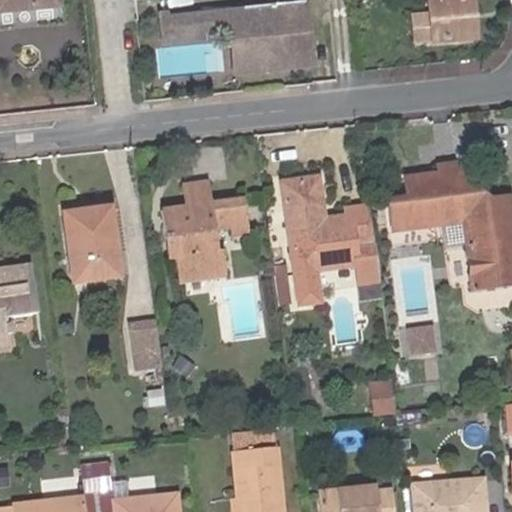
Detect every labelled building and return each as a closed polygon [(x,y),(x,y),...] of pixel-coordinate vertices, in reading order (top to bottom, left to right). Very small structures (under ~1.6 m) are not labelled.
[(0,0),(0,12),(17,11),(15,0),(28,0),(29,9),(55,7),(54,0),(0,0)] [(15,0),(17,11),(29,9),(28,0),(15,0)] [(470,0),(427,0),(429,15),(431,38),(465,34),(463,5),(471,5),(470,0)] [(161,17),(162,37),(228,32),(243,31),(247,72),(309,67),(304,5),(161,17)] [(474,34),(471,5),(463,5),(465,34),(474,34)] [(429,15),(411,17),(413,39),(431,38),(429,15)] [(243,31),(228,32),(232,74),(247,72),(243,31)] [(450,162),(433,164),(433,171),(435,192),(453,190),(451,169),(450,162)] [(340,197),(341,205),(315,209),(310,166),(275,170),(283,235),(290,291),(310,289),(306,257),(346,253),(343,229),(365,228),(361,194),(340,197)] [(435,192),(433,171),(400,175),(402,195),(383,197),(386,225),(457,218),(465,288),(511,282),(511,264),(504,196),(485,198),(470,186),(469,168),(451,169),(453,190),(435,192)] [(176,182),(178,204),(206,201),(204,178),(176,182)] [(206,201),(178,204),(154,207),(156,233),(171,231),(172,252),(167,253),(170,279),(220,274),(217,247),(210,248),(209,226),(224,224),(224,234),(244,231),(239,198),(207,201),(206,201)] [(103,208),(58,212),(67,280),(112,275),(103,208)] [(171,231),(156,233),(159,253),(167,253),(172,252),(171,231)] [(0,341),(5,341),(1,313),(31,308),(23,264),(0,266),(0,341)] [(146,321),(122,324),(127,370),(151,367),(146,321)] [(418,324),(394,326),(396,337),(419,334),(418,324)] [(419,334),(396,337),(397,348),(420,345),(419,334)] [(382,374),(361,377),(365,409),(387,406),(382,374)] [(233,429),(233,444),(281,444),(281,429),(233,429)] [(241,497),(241,511),(278,511),(272,447),(228,450),(233,498),(241,497)] [(105,465),(93,466),(95,494),(108,492),(105,465)] [(93,466),(80,468),(82,495),(95,494),(93,466)] [(412,511),(484,511),(481,476),(410,482),(412,511)] [(390,511),(388,486),(373,488),(372,482),(314,487),(316,511),(390,511)] [(175,511),(173,490),(110,497),(112,511),(111,511),(175,511)] [(108,492),(95,494),(97,511),(108,511),(112,511),(110,497),(108,498),(108,492)] [(97,511),(95,494),(82,495),(83,499),(83,511),(97,511)] [(228,511),(241,511),(241,497),(233,498),(228,499),(228,511)] [(83,511),(83,499),(11,507),(11,511),(83,511)]
